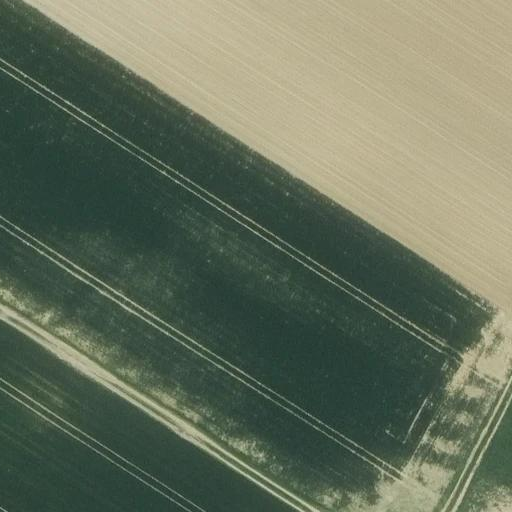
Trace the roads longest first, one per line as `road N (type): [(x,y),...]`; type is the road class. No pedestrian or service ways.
road 1 (track): [(0,313),(308,511)]
road 2 (track): [(511,382),(447,511)]
